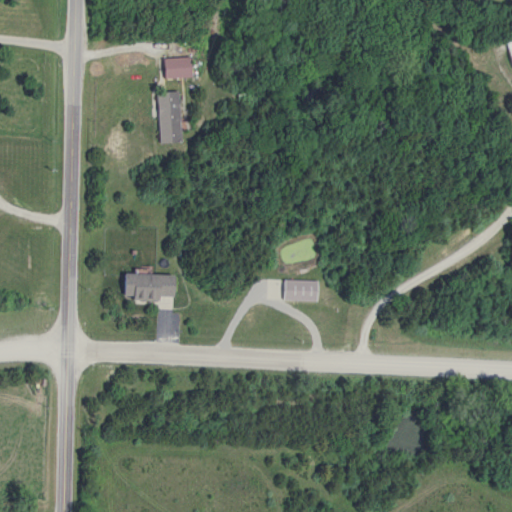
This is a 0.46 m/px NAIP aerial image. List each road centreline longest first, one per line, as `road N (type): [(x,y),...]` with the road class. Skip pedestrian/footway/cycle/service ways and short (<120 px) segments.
road 1 (tertiary): [(59,511),(73,0)]
road 2 (residential): [(63,350),(511,371)]
